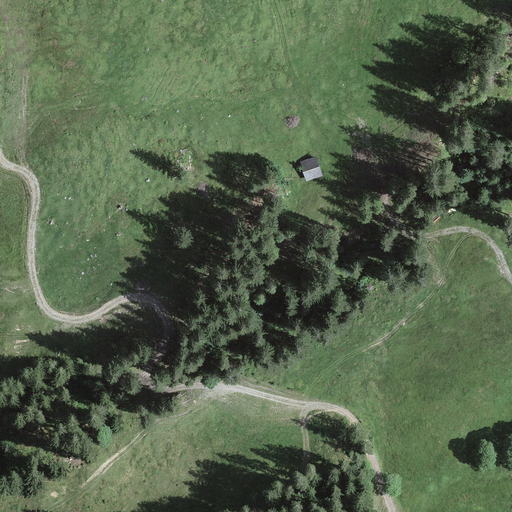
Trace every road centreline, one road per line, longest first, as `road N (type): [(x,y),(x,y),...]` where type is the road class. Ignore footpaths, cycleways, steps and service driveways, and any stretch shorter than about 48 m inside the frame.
road 1 (track): [(426,511),(389,423),(321,402),(288,418),(260,417),(231,385),(172,364),(168,317),(147,295),(88,315),(50,312),(35,281),(34,180),(23,165),(0,161)]
road 2 (track): [(278,0),(299,79),(351,101),(361,114),(398,214),(423,236),(475,230),(511,281)]
